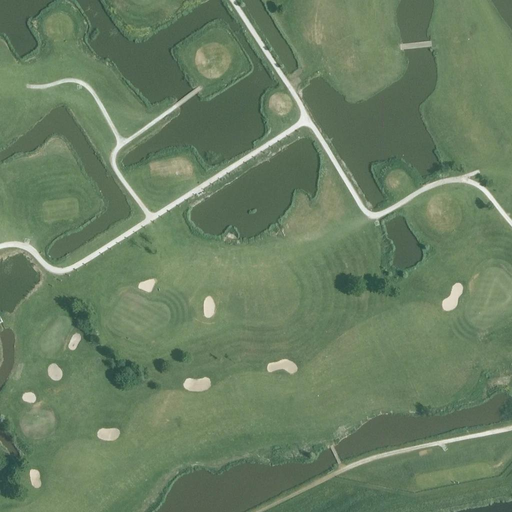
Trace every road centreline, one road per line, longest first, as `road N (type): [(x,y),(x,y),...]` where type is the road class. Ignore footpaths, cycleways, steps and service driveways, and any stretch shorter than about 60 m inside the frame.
road 1 (track): [(64,272),(2,412)]
road 2 (track): [(469,181),(437,44)]
